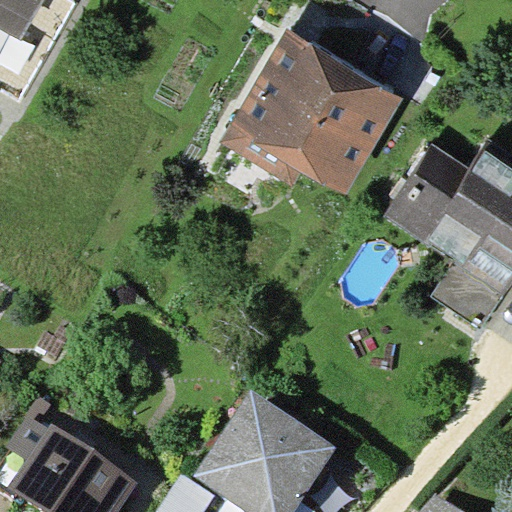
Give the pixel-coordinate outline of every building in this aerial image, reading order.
[(41,0),(0,0),(0,29),(20,40),(41,0)] [(398,92),(282,30),(225,135),(341,197),(398,92)] [(465,170),(428,147),(383,216),(457,264),(433,300),(483,332),(511,288),(511,157),(484,140),(465,170)] [(300,511),(330,466),(246,412),(189,500),(208,511),(300,511)] [(120,511),(129,500),(44,442),(1,505),(11,511),(120,511)]
